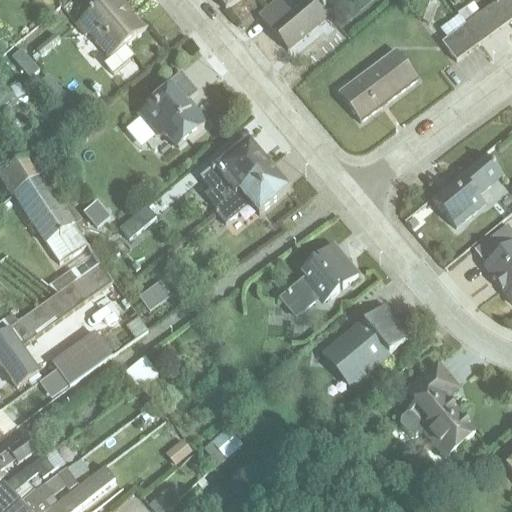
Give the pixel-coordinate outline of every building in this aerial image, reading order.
[(119,0),(108,0),(80,24),(110,58),(144,29),(119,0)] [(216,0),(225,10),(241,0),(216,0)] [(279,0),(275,0),(257,15),(290,56),(333,21),(315,0),(301,0),(288,11),(279,0)] [(511,0),(503,0),(442,43),(453,59),(511,17),(511,0)] [(395,52),(339,96),(361,124),(417,81),(395,52)] [(48,76),(38,83),(52,101),(61,93),(48,76)] [(172,82),(136,112),(156,136),(160,133),(176,151),(208,124),(172,82)] [(205,197),(214,209),(236,192),(268,166),(251,144),(204,181),(212,191),(205,197)] [(0,172),(57,265),(89,245),(31,152),(0,170),(0,172)] [(434,200),(457,229),(486,207),(480,198),(507,177),(491,156),(434,200)] [(238,198),(217,214),(225,223),(247,205),(256,217),(289,191),(268,166),(236,192),(238,198)] [(97,228),(110,216),(96,200),(82,212),(97,228)] [(146,209),(121,230),(129,239),(154,218),(146,209)] [(477,249),(489,264),(511,246),(511,235),(506,227),(477,249)] [(482,269),(511,307),(511,246),(489,264),(482,269)] [(336,248),(301,276),(323,303),(357,275),(336,248)] [(0,330),(0,364),(17,392),(43,377),(25,347),(69,320),(76,330),(88,323),(92,330),(114,317),(104,301),(118,292),(98,259),(59,282),(65,292),(0,330)] [(410,339),(385,307),(324,355),(349,387),(410,339)] [(139,317),(127,324),(134,337),(146,330),(139,317)] [(96,331),(48,363),(54,372),(39,382),(51,400),(114,357),(96,331)] [(146,356),(126,371),(140,389),(159,373),(146,356)] [(393,399),(442,459),(474,433),(448,401),(461,391),(438,362),(393,399)] [(3,411),(0,412),(0,430),(3,436),(14,429),(3,411)] [(236,431),(215,439),(222,458),(243,450),(236,431)] [(27,439),(9,452),(18,463),(35,450),(27,439)] [(182,443),(166,456),(175,466),(190,453),(182,443)] [(53,453),(5,489),(12,496),(39,475),(43,480),(62,465),(53,453)] [(83,460),(46,487),(56,501),(93,474),(83,460)] [(54,511),(77,511),(113,481),(106,471),(54,511)] [(5,489),(0,493),(0,511),(11,511),(20,504),(12,496),(5,489)] [(158,500),(150,507),(153,511),(162,511),(166,509),(158,500)]
